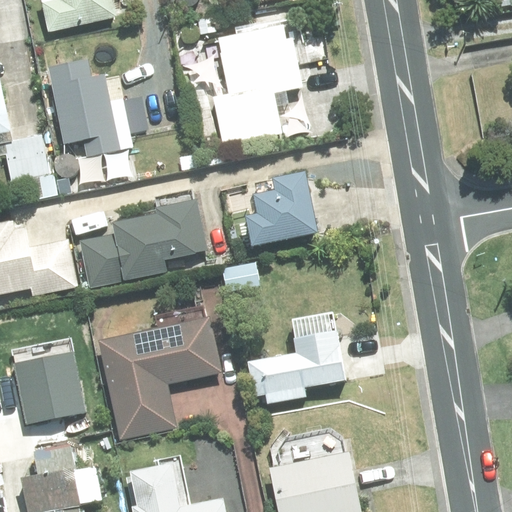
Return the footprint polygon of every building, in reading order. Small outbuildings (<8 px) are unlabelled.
[(45,0),(53,33),(121,19),(117,0),(45,0)] [(229,3),(213,4),(214,16),(230,15),(229,3)] [(217,19),(200,20),(201,35),(218,34),(217,19)] [(287,29),(223,41),(233,95),(216,98),(225,147),(284,135),(277,94),(306,89),(297,41),(290,43),(287,29)] [(93,64),(55,70),(68,145),(86,142),(89,157),(123,152),(110,78),(96,80),(93,64)] [(0,145),(16,143),(4,78),(0,78),(0,145)] [(46,143),(9,149),(14,183),(34,181),(36,194),(54,191),(46,143)] [(227,155),(207,160),(210,168),(229,164),(227,155)] [(311,173),(280,180),(280,182),(260,186),(262,195),(259,196),(263,215),(250,218),(256,248),(324,234),(322,230),(341,226),(339,214),(320,219),(311,173)] [(117,224),(119,236),(83,243),(91,289),(170,275),(168,262),(211,254),(201,202),(161,210),(162,216),(117,224)] [(0,296),(34,290),(35,297),(81,289),(72,242),(32,250),(29,230),(17,232),(16,224),(0,226),(0,296)] [(190,289),(175,291),(177,303),(192,301),(190,289)] [(179,431),(171,385),(225,375),(214,321),(103,343),(122,441),(179,431)] [(299,341),(302,355),(252,364),(258,397),(268,396),(269,406),(310,398),(308,389),(352,382),(343,333),(299,341)] [(0,354),(0,416),(55,407),(44,347),(0,354)] [(329,438),(294,444),(297,465),(276,469),(282,511),(365,511),(355,453),(333,457),(329,438)] [(26,481),(31,511),(82,511),(81,505),(105,501),(99,468),(80,472),(75,449),(38,456),(43,478),(26,481)] [(142,508),(137,509),(137,511),(230,511),(228,501),(186,509),(177,466),(135,474),(142,508)]
